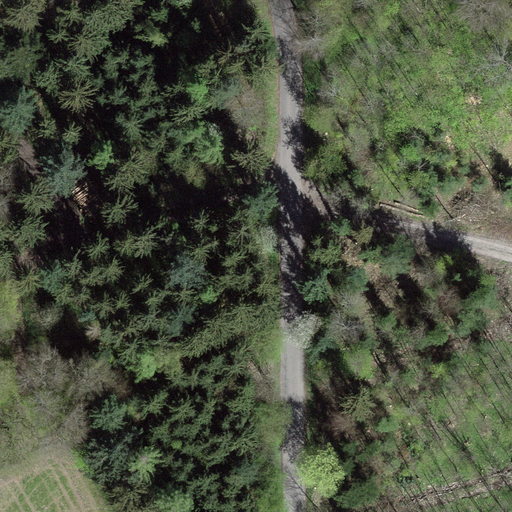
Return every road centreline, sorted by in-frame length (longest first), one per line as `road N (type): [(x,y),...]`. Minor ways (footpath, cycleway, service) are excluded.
road 1 (tertiary): [(278,0),(292,169),(292,511)]
road 2 (track): [(292,169),(44,249),(0,273)]
road 3 (track): [(511,250),(292,211)]
road 4 (track): [(0,132),(40,170),(44,249)]
